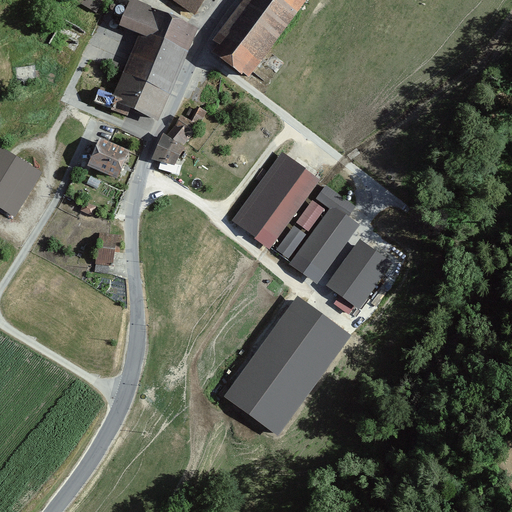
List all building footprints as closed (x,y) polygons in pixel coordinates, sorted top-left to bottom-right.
[(79,0),(78,3),(95,13),(101,3),(96,0),(79,0)] [(170,0),(194,16),(205,0),(170,0)] [(307,0),(244,0),(213,42),(219,46),(212,55),(239,76),(241,74),(248,79),(307,0)] [(130,110),(156,121),(196,29),(130,1),(119,27),(139,35),(113,96),(99,90),(94,103),(127,117),(130,110)] [(114,12),(115,15),(118,17),(121,17),(123,15),(124,12),(123,10),(121,8),(119,8),(116,9),(114,12)] [(85,33),(63,20),(49,44),(71,57),(85,33)] [(34,66),(17,68),(19,82),(36,80),(34,66)] [(181,116),(168,134),(184,143),(193,133),(207,113),(196,107),(189,121),(181,116)] [(165,137),(154,157),(173,168),(184,148),(165,137)] [(102,174),(114,146),(99,140),(87,168),(102,174)] [(114,146),(102,174),(117,181),(128,153),(114,146)] [(0,148),(0,209),(14,218),(42,174),(0,148)] [(256,239),(269,248),(319,181),(306,171),(256,239)] [(317,199),(331,209),(346,220),(355,208),(326,187),(317,199)] [(293,219),(296,221),(310,202),(307,199),(293,219)] [(323,211),(312,203),(298,223),(308,230),(323,211)] [(346,220),(331,209),(291,264),(316,281),(355,226),(346,220)] [(295,227),(278,250),(288,258),(305,235),(295,227)] [(120,235),(98,234),(96,264),(112,265),(113,251),(119,252),(120,235)] [(358,308),(390,264),(360,242),(328,286),(358,308)] [(278,436),(351,337),(298,298),(224,397),(278,436)]
